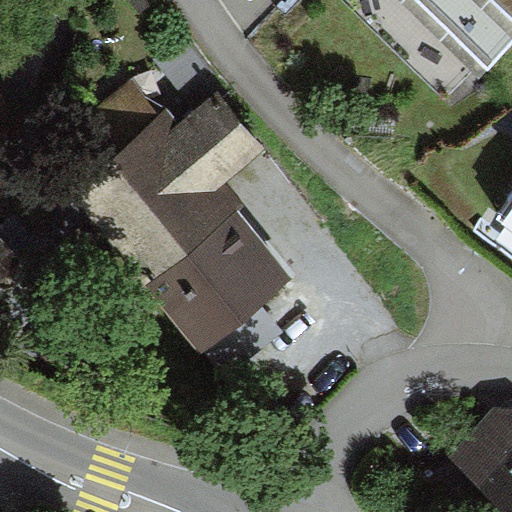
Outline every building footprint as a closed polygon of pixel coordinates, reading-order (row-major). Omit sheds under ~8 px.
[(511,0),(353,0),(450,98),(511,37),(511,0)] [(0,19),(0,80),(28,89),(46,34),(0,19)] [(74,175),(201,333),(236,305),(288,263),(232,193),(243,185),(230,169),(273,135),(225,76),(177,113),(138,64),(81,110),(110,146),(74,175)] [(60,100),(28,89),(0,80),(0,182),(33,192),(60,100)] [(511,182),(494,208),(511,220),(511,182)] [(0,280),(21,261),(0,238),(0,280)] [(511,499),(511,399),(496,400),(453,448),(511,499)]
